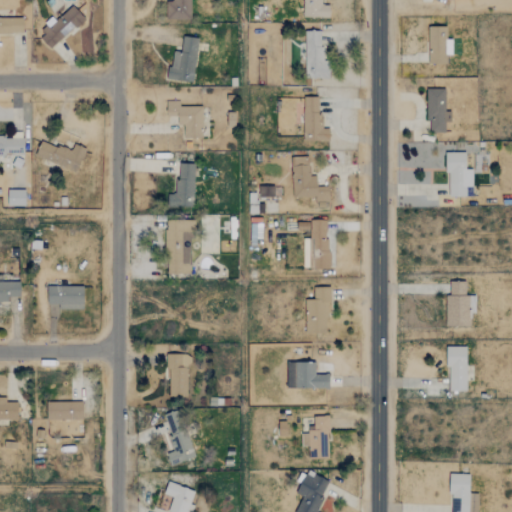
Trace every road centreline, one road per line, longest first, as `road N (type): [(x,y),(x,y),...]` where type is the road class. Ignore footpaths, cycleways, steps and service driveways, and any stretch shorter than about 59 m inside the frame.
road 1 (residential): [(117,511),(118,0)]
road 2 (secondary): [(379,0),(378,511)]
